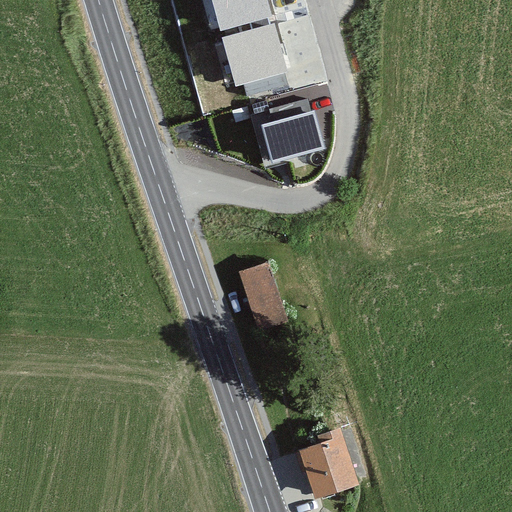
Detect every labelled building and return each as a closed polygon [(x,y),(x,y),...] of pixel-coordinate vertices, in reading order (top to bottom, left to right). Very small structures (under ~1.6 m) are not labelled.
[(266,0),(210,0),(218,29),(271,15),(266,0)] [(275,25),(222,38),(234,85),(287,71),(275,25)] [(249,83),(252,94),(292,83),(290,72),(249,83)] [(325,153),(314,115),(261,131),(273,169),(325,153)] [(277,264),(246,272),(264,333),(294,325),(277,264)] [(335,443),(301,454),(307,472),(316,469),(326,500),(366,487),(347,427),(331,432),(335,443)]
